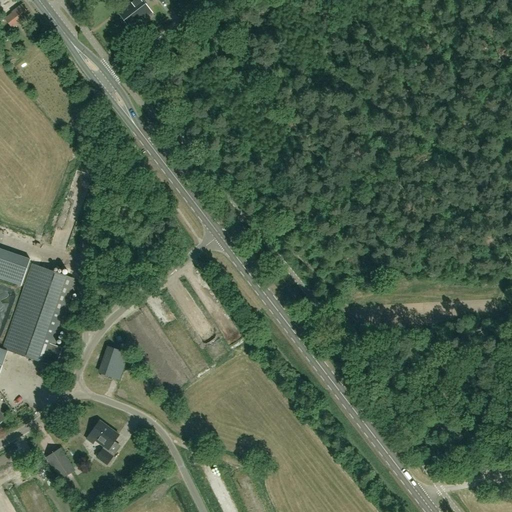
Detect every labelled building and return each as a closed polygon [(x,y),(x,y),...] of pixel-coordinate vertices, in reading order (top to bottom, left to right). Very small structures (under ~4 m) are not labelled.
[(144,18),(151,13),(141,0),(134,0),(132,2),(133,4),(119,14),(128,26),(142,16),(144,18)] [(12,28),(23,20),(30,15),(22,5),(5,19),(12,28)] [(0,275),(24,280),(27,259),(0,254),(0,275)] [(54,345),(77,280),(33,265),(4,349),(3,349),(7,350),(56,367),(62,348),(54,345)] [(118,376),(126,361),(109,353),(102,368),(118,376)] [(8,423),(19,426),(21,417),(10,414),(8,423)] [(109,450),(119,435),(100,421),(90,434),(97,439),(95,441),(105,448),(104,450),(103,449),(97,457),(107,465),(114,456),(107,451),(108,450),(109,450)] [(60,480),(75,470),(60,448),(46,457),(60,480)] [(35,471),(43,466),(38,457),(30,462),(35,471)]
